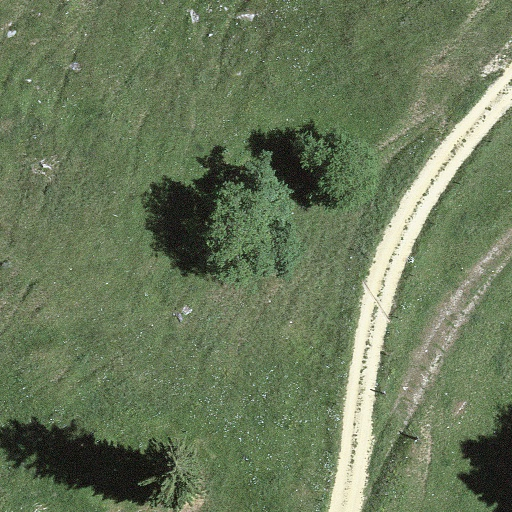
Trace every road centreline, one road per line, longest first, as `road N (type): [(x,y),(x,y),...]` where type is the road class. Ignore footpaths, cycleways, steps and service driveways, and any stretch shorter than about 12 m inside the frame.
road 1 (track): [(511,85),(418,197),(394,248),(355,402),(348,511)]
road 2 (track): [(354,482),(467,296),(511,250)]
